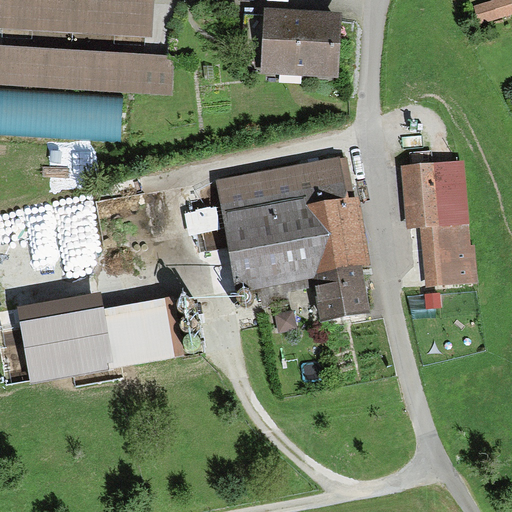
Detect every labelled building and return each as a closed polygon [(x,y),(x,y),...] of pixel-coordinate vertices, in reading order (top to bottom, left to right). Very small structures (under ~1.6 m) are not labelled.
[(157,0),(0,0),(0,7),(0,30),(155,41),(157,0)] [(511,3),(511,0),(500,0),(475,7),(480,24),(511,14),(511,3)] [(337,15),(261,12),(258,76),(334,79),(337,15)] [(177,60),(1,50),(0,58),(0,85),(175,96),(177,60)] [(431,153),(406,155),(411,232),(425,231),(429,289),(481,286),(478,247),(459,249),(458,228),(470,227),(466,165),(432,168),(431,153)] [(345,161),(221,182),(240,305),(242,310),(248,312),(255,309),(258,303),(290,296),(294,311),(327,327),(375,320),(367,271),(376,269),(363,200),(351,202),(345,161)] [(104,298),(19,313),(32,387),(188,360),(178,299),(107,312),(104,298)] [(293,313),(274,317),(278,336),(297,332),(293,313)] [(225,363),(222,348),(202,352),(205,367),(225,363)]
